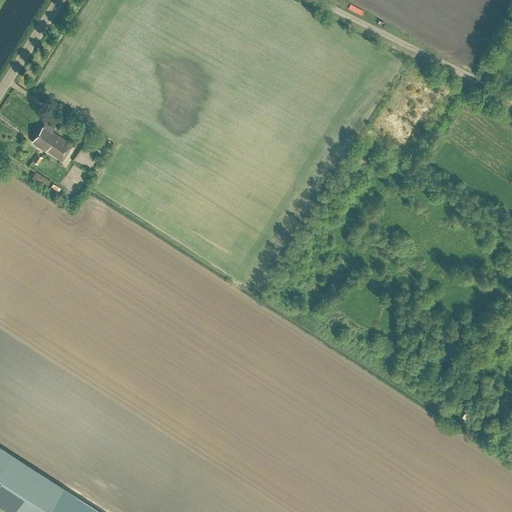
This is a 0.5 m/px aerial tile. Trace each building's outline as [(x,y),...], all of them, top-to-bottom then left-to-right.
[(61,160),(72,144),(51,130),(54,127),(45,121),(31,141),(45,150),(46,149),(61,160)] [(96,137),(82,127),(77,134),(100,148),(104,142),(102,141),(103,140),(97,136),(96,137)] [(38,163),(42,157),(37,153),(32,159),(38,163)] [(47,185),(50,181),(35,171),(32,176),(47,185)] [(0,505),(10,511),(47,511),(64,485),(12,453),(12,452),(0,444),(0,505)] [(106,511),(64,485),(47,511),(106,511)]
